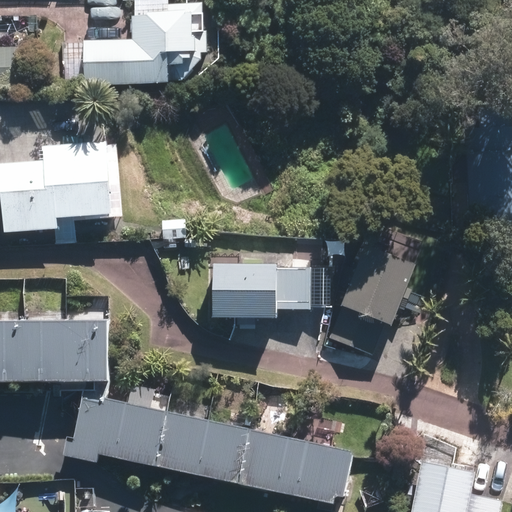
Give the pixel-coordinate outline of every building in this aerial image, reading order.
[(186,82),(206,63),(206,56),(212,56),(210,4),(166,6),(166,15),(150,15),(150,17),(132,17),(133,40),(83,41),(83,44),(61,45),(62,82),(84,81),(84,87),(173,85),(173,82),(186,82)] [(28,47),(0,48),(0,90),(30,90),(28,47)] [(511,237),(511,129),(472,130),(472,237),(511,237)] [(5,226),(104,220),(100,156),(45,160),(45,165),(1,168),(5,226)] [(369,243),(331,336),(376,354),(390,321),(396,323),(420,263),(369,243)] [(312,308),(313,268),(283,268),(283,265),(218,264),(217,317),(281,319),(282,308),(312,308)] [(109,401),(112,385),(111,323),(0,324),(0,385),(87,385),(84,400),(77,439),(69,438),(64,458),(98,465),(100,456),(339,507),(341,497),(346,499),(356,454),(109,401)] [(417,472),(394,459),(373,497),(397,509),(417,472)] [(499,511),(501,502),(475,497),(480,475),(424,463),(413,511),(499,511)]
